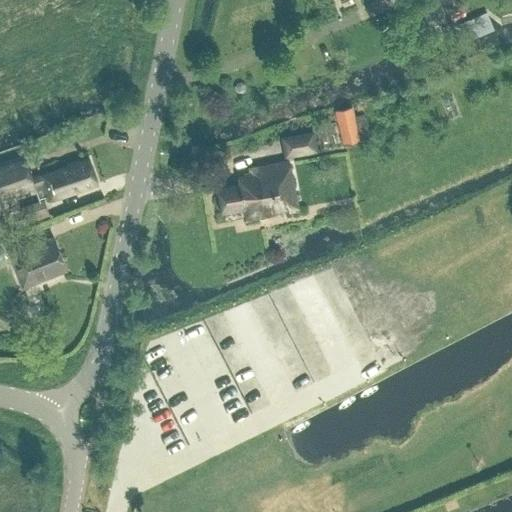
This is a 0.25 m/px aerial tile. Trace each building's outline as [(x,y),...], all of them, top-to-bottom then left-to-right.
[(416,0),(424,21),(425,20),(427,25),(445,19),(443,13),(444,12),(439,0),(416,0)] [(342,143),(359,140),(368,138),(364,118),(355,120),(352,106),(333,109),(339,137),(341,137),(342,143)] [(284,156),(317,150),(312,130),(280,136),(284,156)] [(0,195),(33,184),(24,157),(0,165),(0,195)] [(38,174),(47,199),(97,182),(89,157),(38,174)] [(240,183),(218,187),(222,210),(244,206),(246,217),(297,207),(288,160),(250,167),(251,173),(239,176),(240,183)] [(21,204),(25,216),(26,220),(50,213),(43,197),(21,204)] [(66,269),(53,236),(9,253),(22,286),(66,269)] [(4,258),(0,260),(0,273),(9,269),(4,258)]
